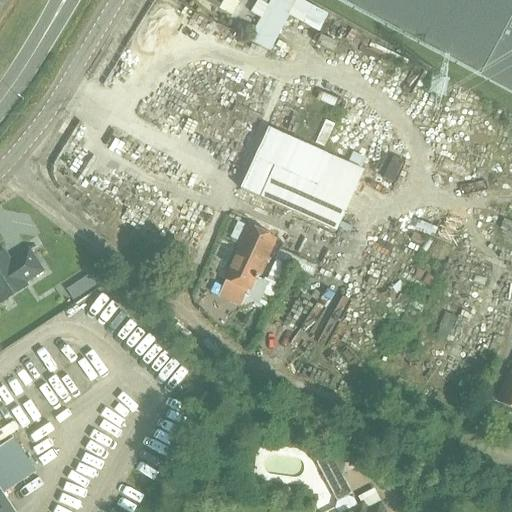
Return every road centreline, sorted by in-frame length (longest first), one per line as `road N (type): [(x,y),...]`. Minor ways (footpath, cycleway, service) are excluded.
road 1 (unclassified): [(0,174),(43,122),(118,0)]
road 2 (secondary): [(0,101),(65,0)]
